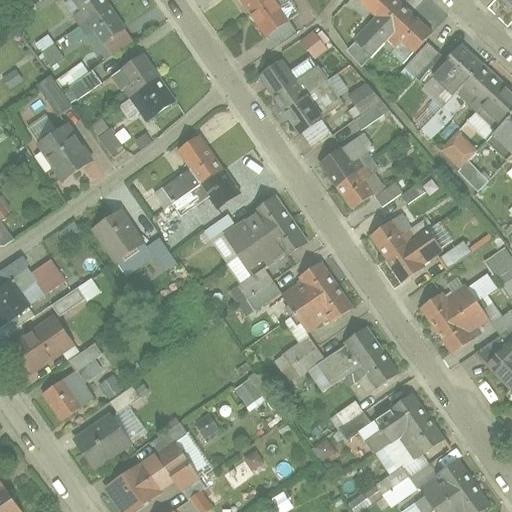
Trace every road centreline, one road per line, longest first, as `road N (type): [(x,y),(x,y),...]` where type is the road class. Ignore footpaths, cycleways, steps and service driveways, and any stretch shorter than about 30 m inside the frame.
road 1 (residential): [(511,473),(463,430),(167,0)]
road 2 (residential): [(0,388),(93,511)]
